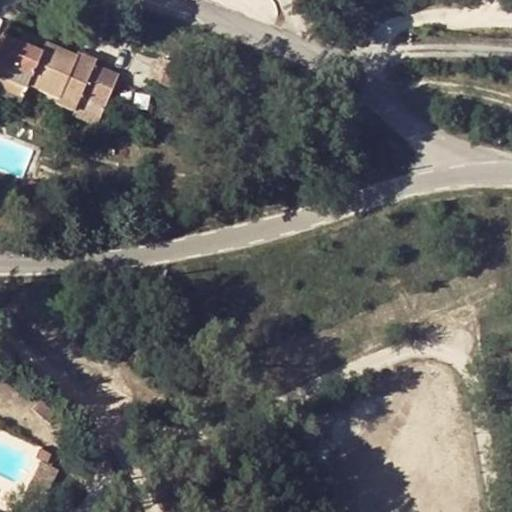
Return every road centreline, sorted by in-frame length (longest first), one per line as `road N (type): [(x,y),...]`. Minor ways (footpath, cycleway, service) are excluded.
road 1 (residential): [(0,342),(56,392),(128,425),(187,434),(232,430),(394,354),(430,350),(460,361),(478,380),(500,511)]
road 2 (tertiary): [(0,256),(73,260),(214,242),(453,178)]
road 3 (unclassified): [(152,0),(354,76),(442,153),(453,178)]
